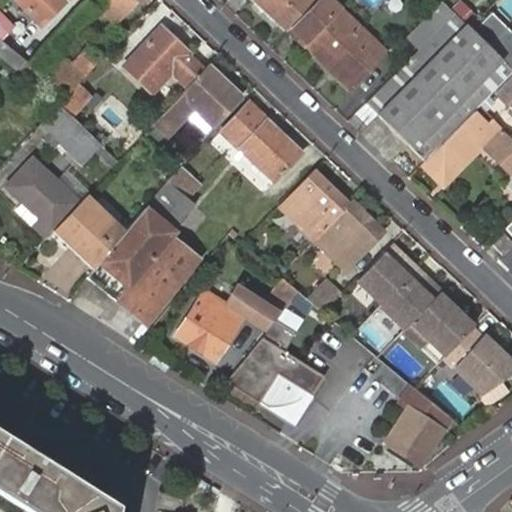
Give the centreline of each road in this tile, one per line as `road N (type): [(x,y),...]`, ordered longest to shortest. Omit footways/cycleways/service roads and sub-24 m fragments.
road 1 (residential): [(511,305),(191,0)]
road 2 (tertiary): [(0,305),(337,511)]
